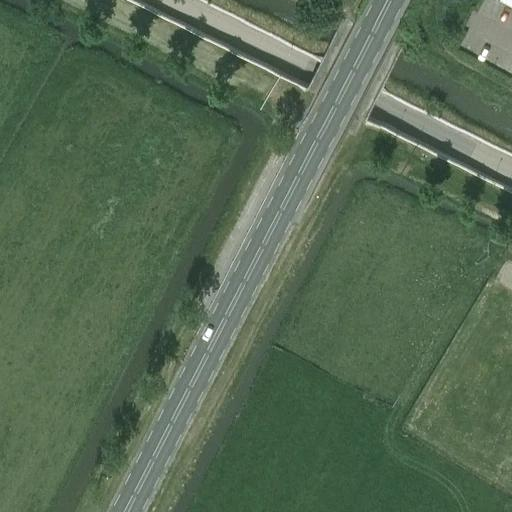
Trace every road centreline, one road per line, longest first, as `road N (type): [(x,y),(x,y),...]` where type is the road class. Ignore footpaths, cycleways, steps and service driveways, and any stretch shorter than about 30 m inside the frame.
road 1 (primary): [(125,511),(389,0)]
road 2 (unclassified): [(511,172),(168,0)]
